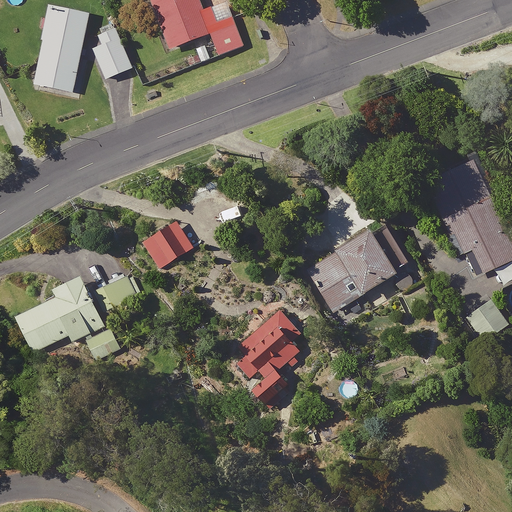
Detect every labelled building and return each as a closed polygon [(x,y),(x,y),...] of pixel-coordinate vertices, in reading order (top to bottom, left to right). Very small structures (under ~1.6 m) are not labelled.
[(213,0),(199,5),(197,0),(149,0),(166,47),(208,32),(216,55),(242,46),(224,0),(213,0)] [(92,15),(52,7),(35,87),(75,96),(92,15)] [(135,71),(117,31),(99,40),(102,48),(94,52),(108,83),(135,71)] [(511,241),(510,242),(468,153),(461,156),(457,146),(440,154),(444,164),(420,176),(456,250),(466,245),(479,271),(491,266),(500,285),(511,279),(511,241)] [(184,244),(166,218),(138,238),(156,264),(184,244)] [(357,293),(355,290),(386,270),(401,293),(421,280),(382,220),(369,228),(364,220),(328,243),(324,236),(296,254),(331,310),(357,293)] [(137,295),(128,274),(88,293),(79,275),(51,288),(54,293),(12,313),(31,352),(68,334),(70,340),(81,335),(92,360),(117,348),(101,312),(137,295)] [(511,288),(502,294),(511,311),(511,288)] [(506,323),(487,298),(462,316),(480,342),(506,323)] [(283,376),(274,367),(284,358),(289,363),(308,346),(292,328),(273,307),(235,342),(243,351),(230,362),(261,396),(283,376)]
